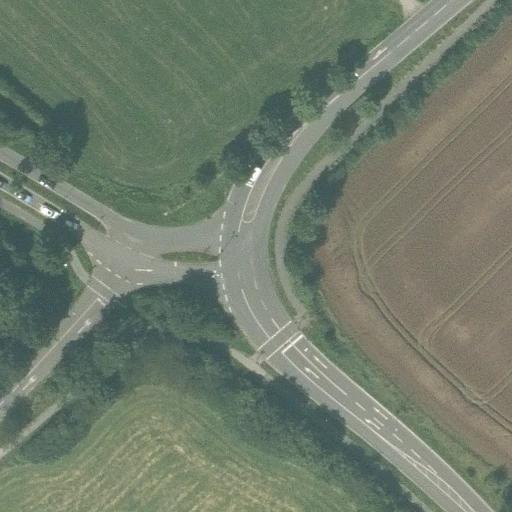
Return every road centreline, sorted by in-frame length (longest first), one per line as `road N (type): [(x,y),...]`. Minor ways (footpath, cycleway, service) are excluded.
road 1 (secondary): [(245,289),(290,352),(466,511)]
road 2 (secondary): [(452,0),(313,117),(255,190),(244,225)]
road 3 (residential): [(0,404),(133,260)]
road 4 (tertiary): [(153,236),(0,156)]
road 5 (tertiary): [(0,183),(133,260)]
